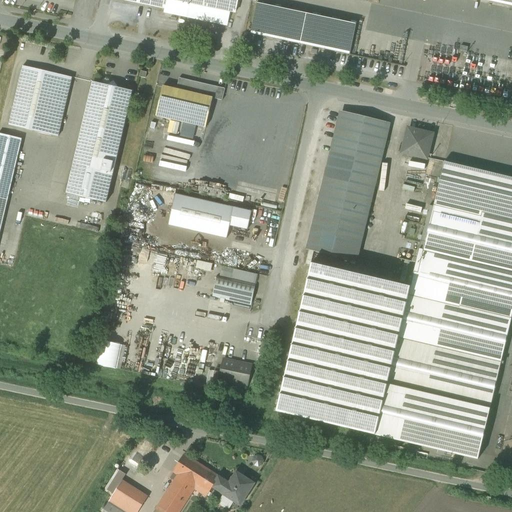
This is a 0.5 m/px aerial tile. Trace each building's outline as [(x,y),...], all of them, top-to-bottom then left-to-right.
[(238,0),(125,0),(165,8),(166,0),(175,0),(236,13),(238,0)] [(355,26),(256,5),(251,31),(350,53),(355,26)] [(72,78),(23,66),(9,125),(58,137),(72,78)] [(176,90),(213,99),(222,101),(225,89),(179,78),(176,90)] [(102,85),(93,83),(67,193),(106,203),(132,92),(122,89),(118,88),(114,82),(107,86),(102,85)] [(176,90),(163,87),(156,116),(206,128),(213,99),(176,90)] [(388,124),(342,113),(318,210),(365,221),(388,124)] [(432,135),(409,129),(403,152),(426,158),(432,135)] [(22,139),(0,133),(0,199),(7,201),(22,139)] [(410,285),(375,436),(439,450),(438,454),(445,455),(445,452),(476,459),(511,307),(511,177),(444,161),(433,206),(429,205),(410,285)] [(234,208),(175,194),(169,225),(227,238),(230,226),(234,208)] [(252,212),(234,208),(230,226),(248,230),(252,212)] [(365,221),(318,210),(309,250),(355,261),(365,221)] [(410,285),(312,261),(277,412),(375,436),(410,285)] [(198,262),(198,269),(212,271),(213,264),(198,262)] [(256,284),(217,276),(212,297),(251,306),(256,284)] [(121,370),(127,345),(98,339),(93,364),(121,370)] [(252,365),(224,359),(220,380),(247,386),(252,365)] [(219,477),(184,455),(170,477),(175,481),(192,492),(194,488),(207,496),(209,493),(213,486),(219,478),(219,477)] [(254,484),(237,473),(229,484),(219,478),(213,486),(224,493),(223,494),(240,505),(254,484)] [(135,511),(145,497),(117,481),(98,511),(135,511)] [(175,481),(156,510),(159,511),(179,511),(192,492),(175,481)]
